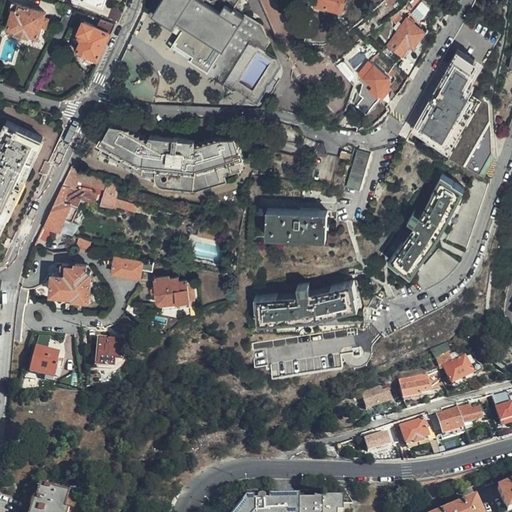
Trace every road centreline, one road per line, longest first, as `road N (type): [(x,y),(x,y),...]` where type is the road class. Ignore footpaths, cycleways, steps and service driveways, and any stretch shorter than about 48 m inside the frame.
road 1 (residential): [(184,511),(197,489),(228,470),(421,468),(511,445)]
road 2 (residential): [(379,143),(272,115),(91,97)]
road 3 (track): [(511,383),(300,446),(277,467)]
road 4 (residential): [(391,311),(442,288),(467,263),(511,136)]
road 5 (residential): [(81,115),(10,280)]
road 6 (residential): [(468,0),(379,143)]
road 7 (unknown): [(391,311),(349,332),(266,349)]
